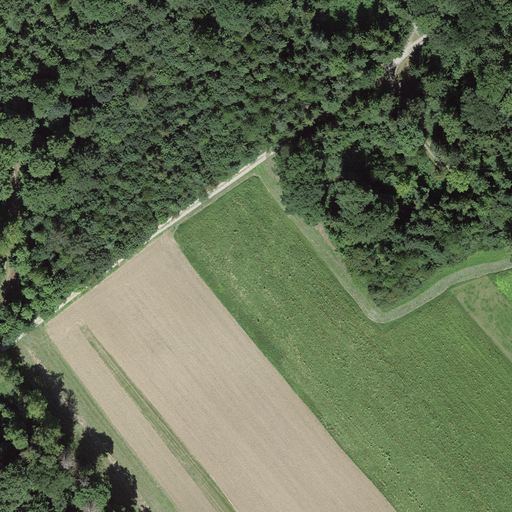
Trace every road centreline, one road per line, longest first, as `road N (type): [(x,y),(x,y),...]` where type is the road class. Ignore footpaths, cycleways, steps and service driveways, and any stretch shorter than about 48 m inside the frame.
road 1 (track): [(415,39),(0,347)]
road 2 (track): [(377,67),(511,244)]
road 3 (track): [(0,305),(21,206),(0,111)]
